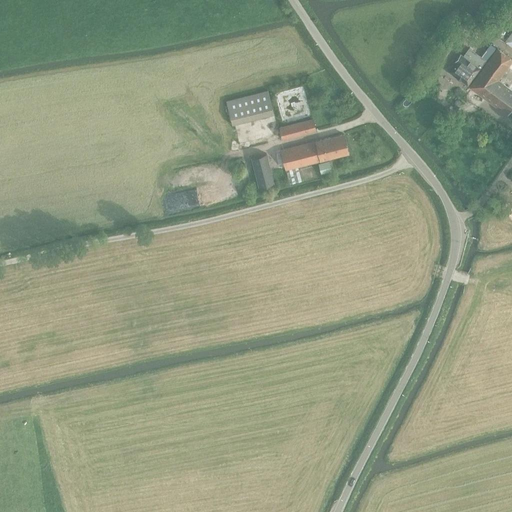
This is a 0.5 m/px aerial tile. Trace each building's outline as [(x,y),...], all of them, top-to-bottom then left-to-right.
[(450,30),(426,62),(436,69),(459,37),(450,30)] [(460,54),(448,71),(468,85),(486,61),(469,48),(463,56),(460,54)] [(477,77),(476,76),(468,86),(507,114),(511,107),(511,85),(509,89),(507,88),(497,80),(511,60),(511,59),(497,49),(477,77)] [(268,90),(226,100),(232,125),(274,114),(268,90)] [(282,139),(316,130),(313,119),(279,128),(282,139)] [(344,134),(315,142),(281,150),(286,169),(349,153),(344,134)] [(259,187),(274,183),(267,154),(252,158),(259,187)] [(321,174),(331,171),(329,161),(318,164),(321,174)] [(289,183),(290,185),(302,181),(302,180),(298,166),(286,169),(289,183)]
